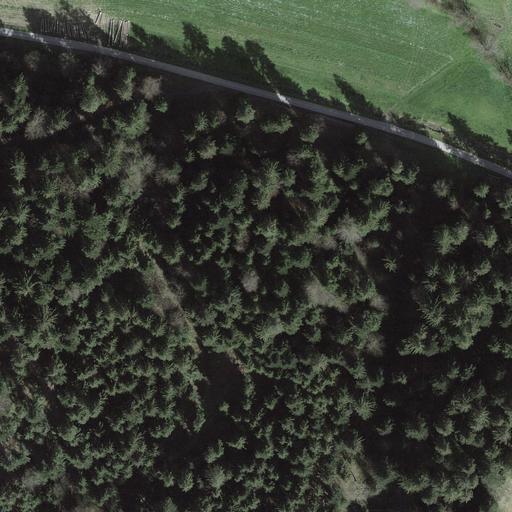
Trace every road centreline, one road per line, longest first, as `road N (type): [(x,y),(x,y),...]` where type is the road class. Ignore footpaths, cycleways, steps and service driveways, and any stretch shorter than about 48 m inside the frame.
road 1 (unclassified): [(0,31),(103,50),(386,126),(511,173)]
road 2 (track): [(511,318),(482,317),(467,330),(406,457),(404,511)]
road 3 (track): [(229,84),(133,94),(0,140)]
road 4 (track): [(68,511),(66,444),(54,399),(34,361),(0,338)]
